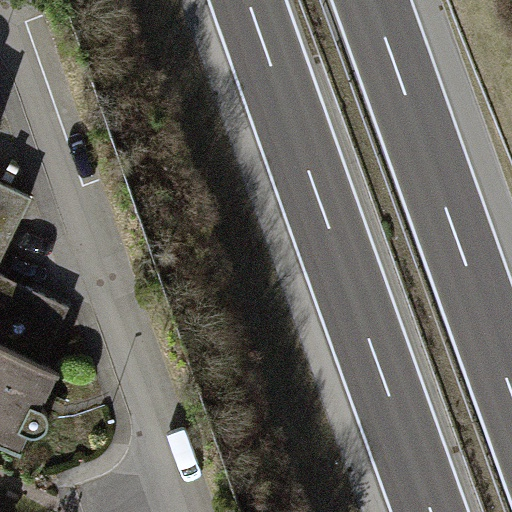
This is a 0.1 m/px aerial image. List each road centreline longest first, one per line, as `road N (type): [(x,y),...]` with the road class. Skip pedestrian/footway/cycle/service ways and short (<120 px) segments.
road 1 (residential): [(0,0),(16,8),(187,511)]
road 2 (motorway): [(247,0),(430,511)]
road 3 (motorway): [(511,386),(374,0)]
